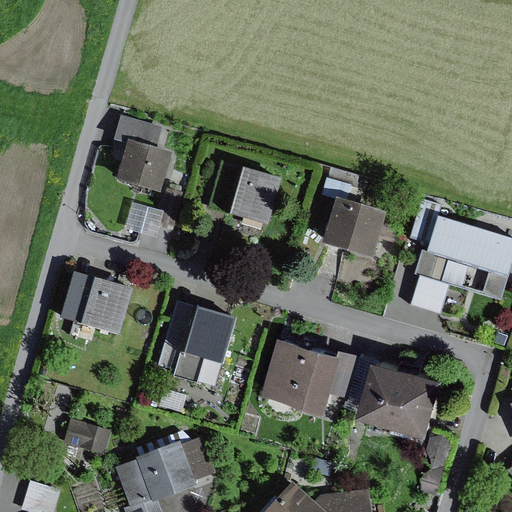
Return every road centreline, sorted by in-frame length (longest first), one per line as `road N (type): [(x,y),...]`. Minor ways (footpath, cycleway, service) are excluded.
road 1 (residential): [(447,511),(485,380),(477,357),(62,236)]
road 2 (residential): [(129,0),(62,236)]
road 3 (residential): [(62,236),(0,454)]
